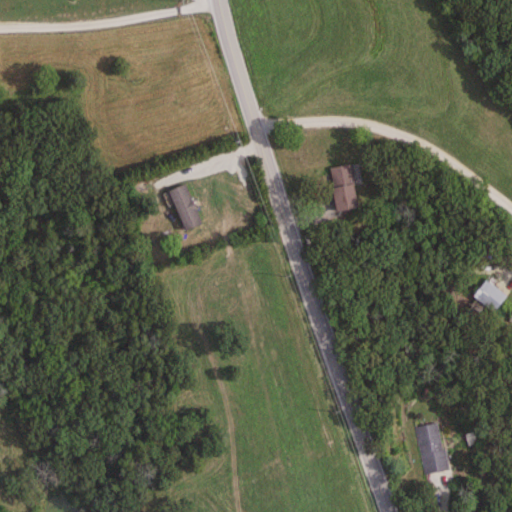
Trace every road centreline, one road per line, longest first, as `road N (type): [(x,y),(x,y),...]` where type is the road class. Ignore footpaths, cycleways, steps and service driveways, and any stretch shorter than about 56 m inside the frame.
road 1 (tertiary): [(382,511),(220,0)]
road 2 (residential): [(257,128),(374,125),(432,151),(511,211)]
road 3 (residential): [(221,3),(98,23),(0,25)]
